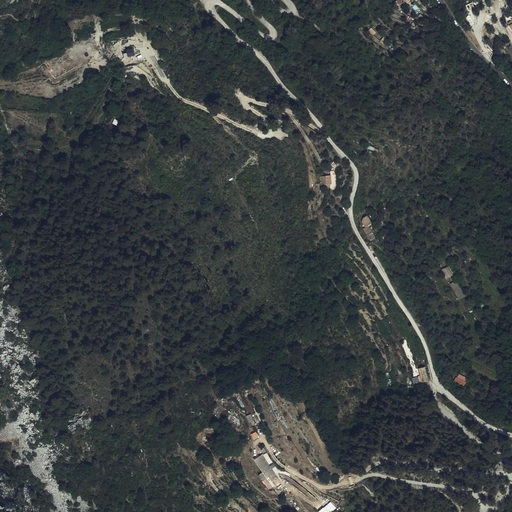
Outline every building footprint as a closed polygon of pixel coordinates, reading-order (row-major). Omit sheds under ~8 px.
[(127,52),(123,53),(124,58),(136,55),(134,47),(126,49),(127,52)] [(332,170),(331,173),(332,183),(327,183),(327,187),(327,189),(332,190),(337,181),(336,170),(332,170)] [(332,183),(331,173),(322,174),(322,179),(321,179),(321,188),(327,187),(327,183),(332,183)] [(372,231),(369,225),(364,218),(363,219),(361,222),(365,228),(363,229),(367,236),(373,232),(372,231)] [(371,242),(376,238),(373,232),(367,236),(371,242)] [(500,250),(502,252),(503,251),(504,252),(508,249),(504,242),(498,247),(500,250)] [(442,270),(447,279),(454,274),(449,266),(442,270)] [(458,298),(463,295),(454,282),(450,285),(458,298)] [(459,376),(467,382),(472,377),(471,373),(466,369),(459,376)] [(429,384),(426,374),(424,372),(419,374),(425,385),(429,384)] [(467,382),(459,376),(458,375),(454,379),(465,386),(467,382)] [(267,459),(263,455),(257,460),(260,464),(266,472),(264,473),(271,482),(276,479),(275,478),(279,475),(274,467),(273,468),(267,459)] [(273,468),(274,467),(278,465),(276,462),(273,465),(268,459),(267,459),(273,468)]
